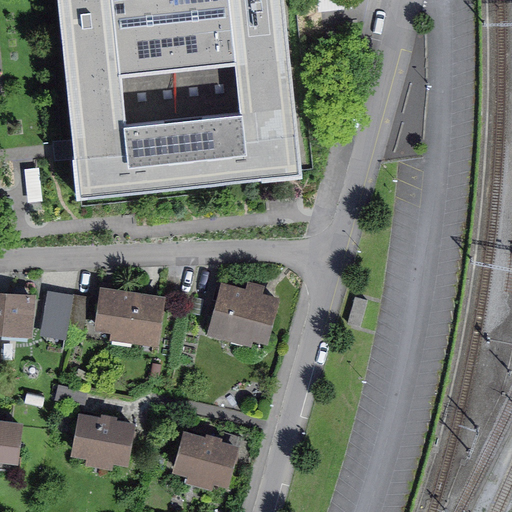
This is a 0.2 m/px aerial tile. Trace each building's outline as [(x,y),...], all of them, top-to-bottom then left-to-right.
[(71,0),(94,203),(314,179),(294,0),(71,0)] [(283,300),(225,288),(215,335),(273,347),(283,300)] [(45,335),(71,336),(74,290),(47,289),(45,335)] [(171,299),(104,291),(98,340),(166,348),(171,299)] [(38,299),(0,295),(0,338),(34,342),(38,299)] [(140,424),(83,414),(76,454),(133,464),(140,424)] [(25,423),(0,420),(0,459),(22,462),(25,423)] [(244,446),(190,433),(180,470),(234,484),(244,446)]
